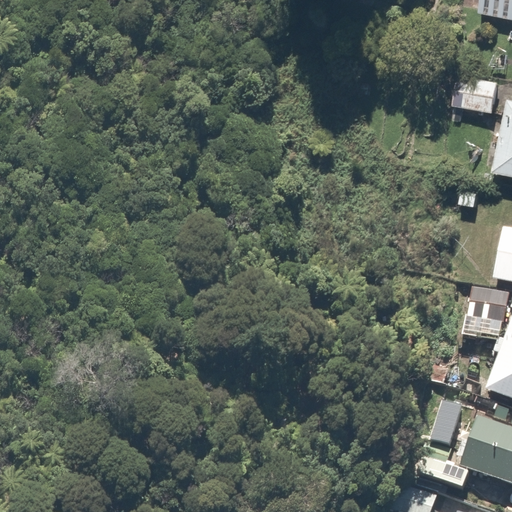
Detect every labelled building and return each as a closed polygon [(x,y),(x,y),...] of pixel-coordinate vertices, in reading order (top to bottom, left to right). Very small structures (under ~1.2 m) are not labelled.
[(511,0),(476,0),(474,16),(511,23),(511,0)] [(479,97),(432,97),(432,128),(479,128),(479,97)] [(511,116),(489,114),(480,196),(511,198),(511,116)] [(511,245),(478,239),(468,296),(511,304),(511,245)] [(480,342),(484,313),(442,307),(438,336),(480,342)] [(511,337),(494,330),(463,410),(511,429),(511,428),(511,337)] [(511,511),(511,452),(451,429),(429,484),(501,511),(511,511)] [(431,511),(438,492),(410,483),(400,511),(431,511)]
